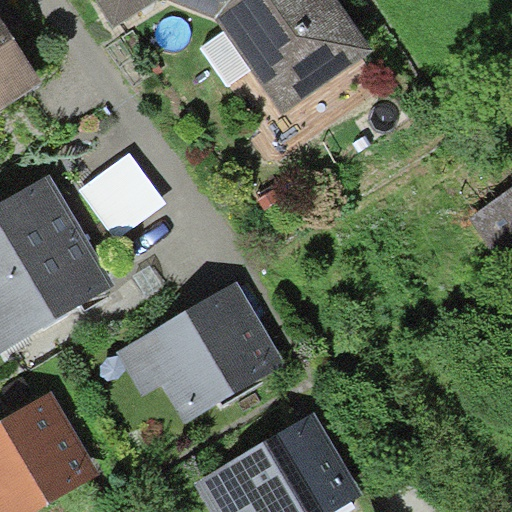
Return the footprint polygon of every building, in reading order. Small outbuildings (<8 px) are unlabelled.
[(155,0),(157,0),(218,18),(227,32),(251,70),(278,114),(364,61),(326,0),(99,0),(115,25),(155,0)] [(224,87),(251,70),(227,32),(200,49),(224,87)] [(0,103),(31,84),(0,34),(0,103)] [(125,161),(79,195),(116,244),(162,210),(125,161)] [(46,187),(0,213),(0,347),(104,288),(46,187)] [(511,195),(471,221),(495,260),(511,249),(511,195)] [(276,372),(233,300),(134,357),(157,396),(172,387),(192,421),(276,372)] [(43,511),(93,483),(50,411),(0,439),(0,511),(43,511)] [(343,511),(354,506),(311,433),(213,491),(224,511),(343,511)]
